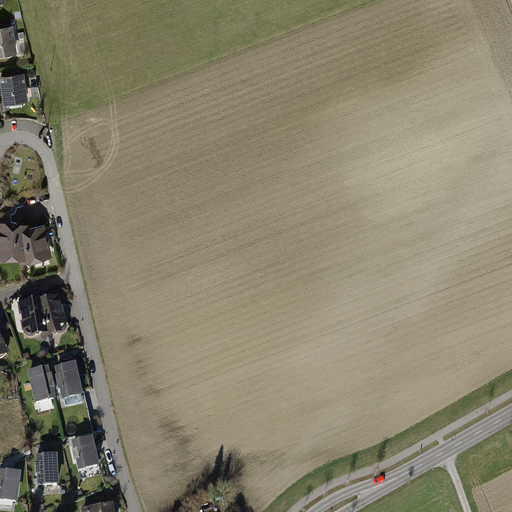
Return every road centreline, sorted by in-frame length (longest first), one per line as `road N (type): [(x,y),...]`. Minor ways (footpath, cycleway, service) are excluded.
road 1 (residential): [(138,511),(111,431),(47,155),(28,139),(0,141)]
road 2 (secondary): [(511,413),(393,480)]
